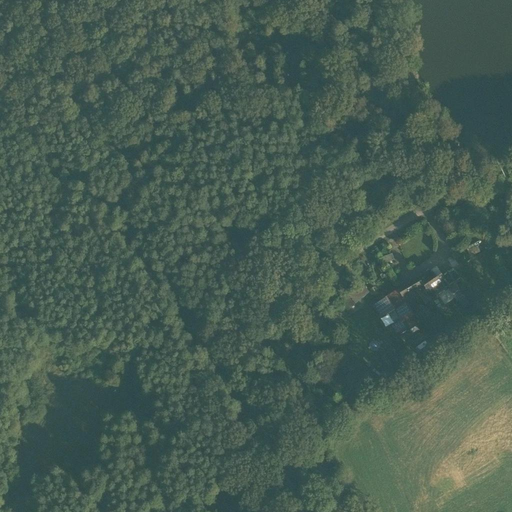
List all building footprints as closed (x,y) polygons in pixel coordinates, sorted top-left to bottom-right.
[(476,243),(466,248),(470,257),(480,252),(476,243)] [(394,260),(392,254),(382,258),(385,264),(394,260)] [(453,257),(447,260),(453,269),(458,265),(453,257)] [(436,267),(431,271),(437,280),(441,277),(442,276),(436,267)] [(460,279),(453,269),(448,272),(455,282),(460,279)] [(431,271),(419,279),(426,291),(420,295),(423,300),(428,296),(431,301),(438,296),(448,289),(449,288),(441,277),(437,280),(431,271)] [(455,298),(456,301),(458,300),(464,296),(455,282),(448,272),(442,276),(441,277),(449,288),(448,289),(455,298)] [(406,303),(420,295),(426,291),(419,279),(398,291),(406,303)] [(361,282),(346,293),(355,304),(370,293),(361,282)] [(445,305),(455,298),(448,289),(438,296),(445,305)] [(394,311),(400,321),(402,324),(414,316),(406,303),(398,291),(386,298),(394,311)] [(355,306),(347,296),(340,302),(348,311),(355,306)] [(470,305),(464,296),(458,300),(464,309),(470,305)] [(386,315),(394,311),(386,298),(374,305),(379,314),(383,312),(386,315)] [(386,315),(392,325),(395,324),(400,321),(394,311),(386,315)] [(418,323),(414,316),(402,324),(400,321),(395,324),(401,334),(406,331),(418,323)] [(401,334),(395,324),(392,325),(399,336),(401,334)]
